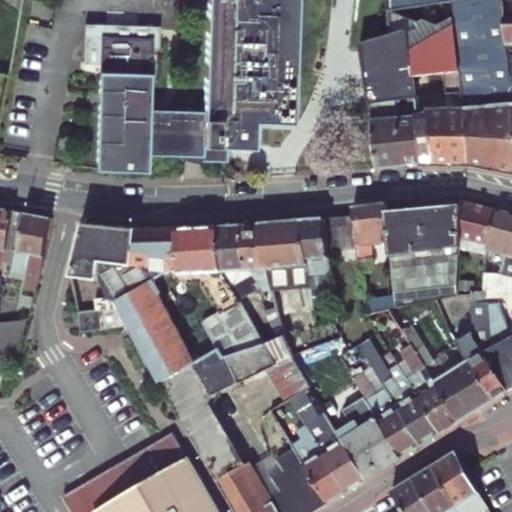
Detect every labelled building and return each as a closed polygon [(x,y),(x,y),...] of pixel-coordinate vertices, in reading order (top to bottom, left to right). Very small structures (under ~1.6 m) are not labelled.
[(256,116),(293,118),(297,0),(207,0),(204,92),(151,90),(153,41),(158,42),(159,12),(86,9),(85,45),(101,45),(97,166),(148,168),(149,151),(164,151),(169,151),(169,153),(171,153),(171,146),(185,147),(185,158),(212,159),(212,141),(255,143),(256,116)] [(452,1),(455,23),(491,1),(493,0),(391,0),(392,10),(452,1)] [(419,116),(424,162),(473,163),(511,170),(511,0),(493,0),(491,1),(455,23),(430,39),(411,51),(414,76),(445,71),(447,93),(449,93),(450,107),(418,111),(419,116)] [(430,39),(428,23),(392,10),(393,33),(406,29),(409,31),(411,51),(430,39)] [(365,43),(372,103),(397,101),(417,98),(414,76),(411,51),(409,31),(406,29),(393,33),(365,43)] [(397,101),(372,103),(379,167),(404,165),(399,118),(397,101)] [(424,162),(419,116),(399,118),(404,165),(424,162)] [(169,151),(164,151),(171,157),(178,159),(185,159),(185,158),(185,147),(171,146),(171,153),(169,153),(169,151)] [(489,249),(499,209),(463,199),(463,206),(461,237),(483,242),(483,248),(482,252),(476,263),(460,259),(458,289),(486,287),(485,274),(486,265),(488,253),(489,249)] [(355,214),(359,244),(390,241),(387,213),(386,203),(354,207),(355,214)] [(387,213),(390,241),(396,310),(458,297),(458,289),(460,259),(461,237),(463,206),(387,213)] [(15,210),(0,207),(0,249),(0,250),(0,252),(0,275),(5,276),(9,247),(15,210)] [(511,211),(499,209),(489,249),(507,254),(501,274),(511,277),(511,211)] [(41,278),(52,217),(15,210),(9,247),(16,248),(11,276),(28,276),(25,288),(37,291),(41,278)] [(359,244),(355,214),(341,216),(345,250),(360,248),(359,244)] [(345,250),(341,216),(325,217),(330,251),(345,250)] [(336,293),(330,251),(325,217),(303,219),(310,275),(320,274),(323,295),(336,293)] [(303,219),(262,223),(267,255),(273,282),(276,294),(279,306),(281,315),(301,311),(305,307),(309,309),(315,308),(310,275),(303,219)] [(136,228),(85,222),(74,272),(75,278),(103,276),(100,268),(102,259),(133,262),(136,228)] [(267,255),(262,223),(242,224),(247,255),(251,268),(258,269),(262,280),(257,281),(261,289),(266,287),(264,284),(273,282),(267,255)] [(247,255),(242,224),(218,225),(229,269),(233,270),(244,296),(261,289),(257,281),(262,280),(258,269),(251,268),(247,255)] [(185,263),(187,271),(204,270),(213,291),(219,289),(229,310),(245,299),(244,296),(233,270),(229,269),(218,225),(177,227),(179,263),(185,263)] [(100,268),(103,276),(110,297),(98,300),(99,310),(122,308),(133,328),(160,381),(223,350),(209,323),(175,268),(179,263),(177,227),(154,229),(136,228),(133,262),(102,259),(100,268)] [(499,268),(486,265),(485,274),(497,274),(499,268)] [(475,338),(511,391),(511,390),(511,336),(506,324),(490,326),(487,297),(511,294),(511,277),(501,274),(497,274),(485,274),(486,287),(486,291),(472,294),(475,338)] [(266,287),(261,289),(265,299),(270,297),(266,287)] [(265,299),(269,310),(279,306),(276,294),(270,297),(265,299)] [(278,362),(295,354),(289,340),(281,343),(279,337),(265,343),(245,299),(229,310),(209,323),(223,350),(160,381),(237,511),(312,511),(328,503),(310,472),(282,490),(285,494),(273,502),(246,465),(210,403),(214,396),(278,364),(278,362)] [(317,327),(340,321),(338,304),(315,310),(317,327)] [(281,315),(279,306),(269,310),(279,337),(281,343),(289,340),(286,332),(281,315)] [(122,308),(99,310),(81,311),(84,332),(133,328),(122,308)] [(379,331),(397,321),(390,311),(369,315),(379,331)] [(0,351),(19,350),(28,318),(0,321),(0,351)] [(403,331),(408,339),(461,421),(495,400),(476,372),(462,380),(451,386),(440,370),(412,326),(403,331)] [(456,333),(451,336),(455,342),(460,339),(456,333)] [(371,338),(360,344),(375,366),(384,361),(371,338)] [(475,338),(459,347),(476,372),(495,400),(511,391),(475,338)] [(409,379),(418,394),(443,432),(461,421),(408,339),(398,345),(407,359),(417,374),(409,379)] [(407,359),(399,364),(409,379),(417,374),(407,359)] [(375,366),(388,388),(397,382),(384,361),(375,366)] [(451,386),(462,380),(452,364),(440,370),(451,386)] [(378,418),(401,458),(423,444),(399,405),(388,411),(365,371),(354,377),(373,411),(378,418)] [(320,398),(313,386),(292,398),(299,410),(320,398)] [(418,394),(399,405),(423,444),(443,432),(418,394)] [(272,410),(281,425),(300,413),(299,410),(292,398),(272,410)] [(373,411),(339,430),(343,438),(378,418),(373,411)] [(367,479),(401,458),(378,418),(343,438),(344,440),(367,479)] [(313,434),(347,491),(367,479),(344,440),(336,444),(325,426),(323,427),(318,420),(308,425),(313,434)] [(96,509),(187,455),(172,430),(65,495),(75,511),(93,511),(96,511),(96,509)] [(304,463),(310,472),(328,503),(347,491),(313,434),(301,441),(311,459),(304,463)] [(311,459),(301,441),(294,446),(304,463),(311,459)] [(457,450),(434,464),(460,511),(463,511),(485,500),(464,463),(457,450)] [(96,511),(93,511),(220,511),(187,455),(96,509),(96,511)] [(460,511),(434,464),(415,476),(434,511),(460,511)] [(434,511),(415,476),(394,490),(406,511),(434,511)]
